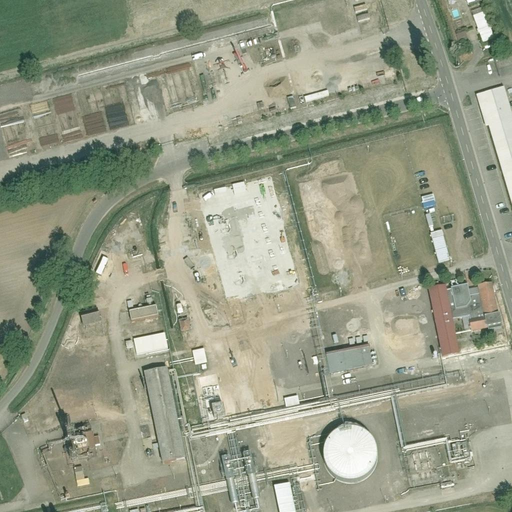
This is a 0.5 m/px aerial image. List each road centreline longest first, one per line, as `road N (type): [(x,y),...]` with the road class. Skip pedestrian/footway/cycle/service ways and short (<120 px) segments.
road 1 (residential): [(450,93),(123,184),(100,209),(37,360),(0,411)]
road 2 (tertiary): [(450,93),(511,306)]
